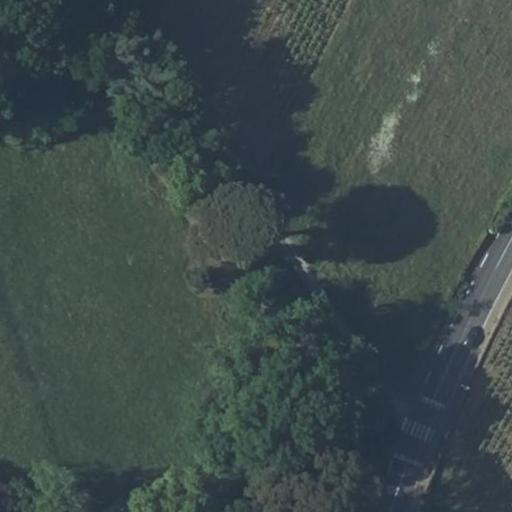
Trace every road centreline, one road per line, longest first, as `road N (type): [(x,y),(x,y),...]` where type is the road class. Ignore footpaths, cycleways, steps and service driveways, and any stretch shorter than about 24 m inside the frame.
road 1 (track): [(132,0),(183,95),(393,406),(422,428)]
road 2 (tertiary): [(511,253),(386,511)]
